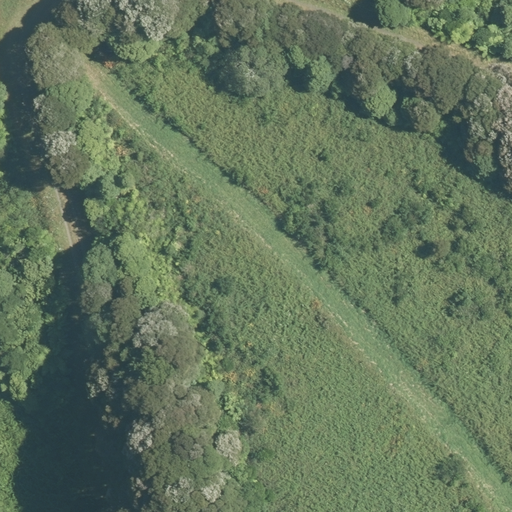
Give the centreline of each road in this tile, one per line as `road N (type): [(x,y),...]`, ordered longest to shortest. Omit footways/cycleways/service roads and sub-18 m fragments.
road 1 (track): [(54,0),(82,58),(133,115),(315,252),(511,482)]
road 2 (track): [(48,0),(14,55),(74,233),(96,439),(95,511)]
road 3 (track): [(511,70),(305,0)]
